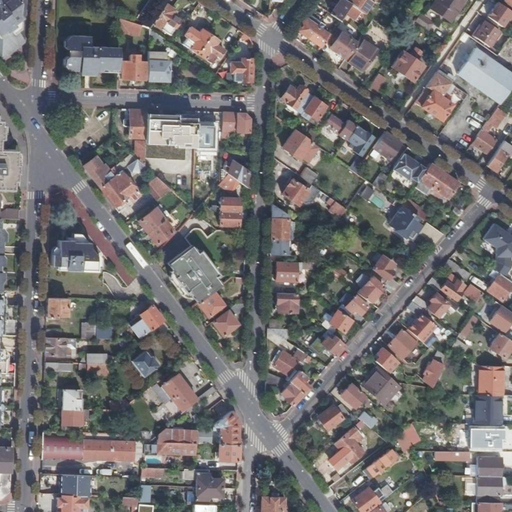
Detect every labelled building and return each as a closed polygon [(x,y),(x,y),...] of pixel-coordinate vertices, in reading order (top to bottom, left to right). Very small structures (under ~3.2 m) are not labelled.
[(0,0),(0,57),(5,57),(5,58),(26,42),(26,31),(27,10),(27,0),(0,0)] [(348,2),(345,0),(340,0),(331,14),(340,20),(345,13),(351,4),(348,2)] [(373,2),(370,0),(349,0),(348,2),(351,4),(364,13),(365,14),(373,2)] [(428,1),(427,0),(424,0),(419,8),(422,10),(428,1)] [(464,0),(437,0),(432,8),(450,21),(464,0)] [(511,14),(511,12),(498,2),(488,17),(502,27),(507,19),(508,20),(511,14)] [(167,5),(165,4),(152,23),(169,35),(179,20),(171,14),(174,10),(172,8),(173,7),(168,4),(167,5)] [(364,13),(351,4),(345,13),(359,22),(364,13)] [(420,14),(418,15),(414,21),(428,30),(433,23),(420,14)] [(318,27),(306,18),(297,30),(309,39),(318,27)] [(128,32),(128,21),(119,19),(119,32),(128,32)] [(480,28),(474,37),(489,47),(500,32),(485,21),(480,28)] [(335,26),(329,35),(325,41),(331,45),(329,48),(346,60),(358,42),(335,26)] [(197,53),(210,35),(208,33),(209,32),(205,29),(204,31),(201,29),(198,34),(190,27),(185,35),(188,37),(183,44),(197,53)] [(329,35),(318,27),(309,39),(321,47),(325,41),(329,35)] [(472,35),(474,37),(480,28),(478,27),(472,35)] [(166,39),(149,28),(149,37),(161,46),(166,39)] [(212,36),(210,35),(197,53),(211,63),(216,57),(218,59),(224,51),(215,45),(218,41),(216,39),(217,38),(213,35),(212,36)] [(102,66),(118,67),(118,48),(90,47),(90,37),(73,36),(73,42),(64,42),(64,47),(67,50),(67,56),(63,60),(63,65),(69,66),(69,70),(78,71),(87,71),(95,72),(102,72),(102,66)] [(474,37),(473,39),(488,49),(489,47),(474,37)] [(358,42),(346,60),(362,71),(377,50),(360,38),(358,42)] [(439,55),(447,44),(444,41),(441,45),(440,44),(434,52),(439,55)] [(415,47),(409,56),(402,51),(392,67),(412,81),(423,66),(416,60),(421,52),(415,47)] [(498,103),(511,84),(511,75),(476,49),(458,74),(498,103)] [(148,80),(168,81),(168,62),(165,61),(166,51),(148,51),(148,55),(148,76),(148,80)] [(138,55),(129,55),(129,61),(122,61),(121,79),(143,79),(144,62),(138,61),(138,55)] [(252,66),(252,59),(241,58),(241,63),(231,63),(231,72),(234,72),(234,81),(251,82),(252,66)] [(221,67),(216,74),(221,78),(226,71),(221,67)] [(441,97),(451,83),(455,78),(440,67),(437,71),(419,97),(416,101),(422,105),(432,90),(441,97)] [(368,89),(375,94),(385,78),(379,73),(368,89)] [(303,110),(312,97),(306,92),(307,90),(300,85),(296,90),(290,86),(281,99),(301,113),(303,110)] [(453,105),(441,97),(432,90),(422,105),(421,107),(441,121),(453,105)] [(325,106),(312,97),(303,110),(311,116),(308,121),(315,125),(319,119),(317,118),(319,115),(321,117),(323,113),(321,112),(325,106)] [(506,114),(497,107),(472,143),(487,154),(496,140),(486,133),(491,126),(495,129),(506,114)] [(146,119),(146,110),(130,109),(130,133),(142,134),(142,137),(146,137),(146,119)] [(222,125),(223,113),(214,112),(214,122),(196,121),(195,146),(198,147),(199,144),(217,144),(217,125),(222,125)] [(245,113),(223,113),(222,125),(222,138),(228,138),(228,129),(237,130),(236,131),(250,132),(250,118),(245,113)] [(346,140),(356,126),(347,120),(345,123),(331,114),(324,124),(346,140)] [(195,161),(195,146),(196,121),(183,121),(177,120),(178,118),(161,117),(161,120),(146,119),(146,137),(146,140),(145,158),(166,158),(166,160),(187,160),(195,161)] [(14,178),(21,174),(22,158),(17,146),(13,145),(6,149),(0,148),(0,133),(1,134),(1,132),(5,128),(5,126),(3,123),(1,122),(0,120),(0,190),(13,191),(14,178)] [(372,138),(356,126),(346,140),(351,143),(348,147),(361,155),(372,138)] [(295,130),(282,147),(300,160),(302,157),(309,162),(309,161),(318,149),(319,147),(312,142),(311,142),(305,137),(295,130)] [(311,142),(317,134),(310,130),(305,137),(311,142)] [(390,159),(401,143),(396,140),(385,132),(374,149),(380,153),(390,159)] [(145,167),(145,158),(146,140),(137,140),(135,142),(135,157),(136,159),(145,167)] [(511,146),(504,141),(487,166),(495,172),(511,146)] [(122,146),(128,152),(131,147),(126,142),(122,146)] [(376,158),(380,153),(374,149),(370,154),(376,158)] [(411,178),(417,182),(426,170),(404,154),(393,169),(409,180),(411,178)] [(95,156),(83,166),(91,176),(99,187),(114,176),(105,165),(103,166),(98,170),(96,167),(101,164),(95,156)] [(357,174),(364,163),(357,158),(350,169),(357,174)] [(140,171),(145,167),(136,159),(128,166),(132,171),(140,171)] [(248,188),(248,172),(233,161),(231,164),(225,161),(223,166),(223,170),(228,173),(242,183),(248,188)] [(448,200),(459,184),(451,178),(431,164),(426,170),(417,182),(414,187),(425,195),(429,188),(448,200)] [(307,168),(301,177),(311,185),(318,175),(307,168)] [(114,176),(99,187),(114,206),(118,212),(139,195),(121,171),(114,176)] [(379,190),(388,176),(381,172),(372,185),(379,190)] [(242,183),(228,173),(223,179),(235,190),(242,183)] [(301,177),(296,174),(283,194),(298,205),(312,185),(311,185),(301,177)] [(171,189),(156,177),(145,186),(157,200),(171,189)] [(366,184),(359,193),(379,208),(386,199),(366,184)] [(199,202),(193,200),(193,209),(195,212),(203,203),(213,191),(210,188),(204,194),(205,195),(199,202)] [(212,206),(212,211),(220,212),(239,212),(239,199),(220,198),(220,206),(212,206)] [(329,210),(340,218),(346,209),(330,198),(327,202),(332,206),(329,210)] [(394,206),(397,202),(391,198),(388,202),(394,206)] [(417,206),(406,199),(402,206),(412,213),(417,206)] [(286,214),(272,205),(271,238),(271,255),(290,255),(291,230),(288,230),(288,220),(286,219),(286,214)] [(432,248),(443,235),(424,222),(421,226),(415,221),(418,217),(412,213),(402,206),(389,225),(404,236),(406,234),(412,239),(416,233),(426,240),(425,242),(432,248)] [(138,221),(147,233),(164,219),(155,208),(138,221)] [(0,217),(20,219),(20,209),(7,209),(0,213),(0,217)] [(239,212),(220,212),(219,225),(239,226),(239,212)] [(164,219),(147,233),(156,245),(173,231),(164,219)] [(505,232),(494,224),(483,240),(496,249),(496,263),(492,269),(499,274),(504,278),(511,268),(511,257),(511,256),(511,236),(510,235),(509,236),(505,233),(505,232)] [(57,248),(55,249),(58,252),(58,254),(52,254),(52,265),(65,266),(65,270),(97,271),(97,259),(94,259),(94,254),(89,247),(89,242),(77,241),(77,238),(67,237),(66,240),(58,240),(57,248)] [(197,253),(195,251),(191,245),(167,264),(172,270),(174,273),(177,276),(174,278),(186,293),(189,291),(193,297),(198,303),(213,292),(222,285),(216,278),(211,271),(208,273),(199,262),(202,260),(197,253)] [(343,254),(338,250),(335,255),(339,259),(343,254)] [(200,251),(197,253),(202,260),(199,262),(208,273),(211,271),(216,278),(219,275),(200,251)] [(395,290),(400,285),(389,277),(393,272),(389,269),(392,263),(382,256),(372,269),(373,270),(371,273),(377,277),(379,274),(387,279),(385,283),(395,290)] [(459,268),(448,260),(443,266),(455,274),(459,268)] [(308,263),(277,262),(276,281),(296,282),(297,266),(301,266),(301,269),(308,269),(308,263)] [(345,273),(334,265),(327,273),(339,281),(345,273)] [(169,275),(169,278),(170,279),(183,297),(185,298),(187,298),(189,298),(190,299),(193,297),(189,291),(186,293),(174,278),(177,276),(174,273),(172,270),(169,272),(170,273),(169,275)] [(501,300),(511,285),(511,283),(504,278),(499,274),(487,291),(501,300)] [(450,276),(441,289),(456,300),(461,293),(459,292),(464,286),(457,281),(458,280),(450,276)] [(471,281),(482,288),(485,284),(474,276),(471,281)] [(361,288),(374,299),(384,288),(371,277),(361,288)] [(477,302),(483,294),(471,285),(465,294),(477,302)] [(316,286),(311,292),(321,299),(326,294),(316,286)] [(369,302),(370,304),(374,299),(361,288),(356,294),(357,294),(369,302)] [(1,291),(0,290),(0,333),(13,335),(13,313),(13,306),(0,306),(1,291)] [(428,305),(416,297),(411,302),(424,310),(425,311),(427,308),(437,317),(448,304),(451,305),(452,307),(456,310),(459,306),(438,291),(436,294),(435,294),(429,300),(431,302),(428,305)] [(213,292),(198,303),(208,317),(223,305),(213,292)] [(339,302),(342,304),(345,307),(353,297),(347,292),(339,302)] [(296,294),(277,293),(276,304),(279,304),(278,312),(296,312),(296,294)] [(356,297),(366,305),(369,302),(357,294),(356,297)] [(342,304),(337,310),(347,317),(353,310),(360,315),(367,306),(366,305),(356,297),(355,296),(353,297),(345,307),(342,304)] [(67,317),(68,299),(47,298),(46,317),(67,317)] [(419,316),(407,329),(421,341),(435,327),(420,314),(424,310),(411,302),(407,307),(419,316)] [(504,332),(511,320),(511,313),(495,302),(493,305),(498,309),(490,322),(504,332)] [(232,313),(243,313),(243,304),(236,303),(212,322),(223,336),(238,324),(230,315),(232,313)] [(140,338),(164,320),(157,312),(152,305),(140,315),(143,318),(134,325),(133,328),(140,338)] [(322,325),(328,331),(332,334),(337,329),(342,333),(351,320),(347,317),(337,310),(328,323),(325,320),(322,325)] [(466,337),(478,319),(473,315),(460,333),(466,337)] [(96,339),(97,328),(97,323),(82,323),(82,339),(96,339)] [(96,339),(109,339),(110,328),(97,328),(96,339)] [(282,339),(268,329),(267,338),(278,345),(282,339)] [(60,331),(45,330),(45,338),(60,338),(60,331)] [(401,330),(388,345),(402,358),(415,343),(401,330)] [(328,331),(326,331),(322,336),(325,339),(321,343),(336,357),(346,346),(332,334),(328,331)] [(511,345),(511,343),(506,339),(499,334),(489,348),(504,358),(511,345)] [(75,349),(75,339),(66,338),(65,348),(70,348),(70,349),(75,349)] [(452,347),(463,354),(468,348),(456,340),(452,347)] [(0,385),(14,386),(15,363),(4,362),(4,350),(0,348),(0,385)] [(307,355),(297,348),(291,357),(282,352),(273,366),(287,375),(285,380),(289,381),(303,361),(307,355)] [(398,362),(382,348),(376,355),(379,357),(376,362),(388,372),(398,362)] [(131,361),(142,376),(157,365),(151,356),(149,357),(144,351),(131,361)] [(86,363),(106,364),(106,355),(86,354),(86,363)] [(422,380),(431,387),(442,365),(432,360),(429,365),(428,365),(424,373),(425,374),(422,380)] [(86,374),(109,375),(106,364),(86,363),(79,363),(79,369),(87,370),(86,374)] [(502,396),(503,367),(479,366),(479,395),(501,396),(502,396)] [(395,383),(378,367),(371,375),(371,376),(363,386),(383,404),(399,386),(395,383)] [(298,371),(289,381),(290,383),(303,394),(309,387),(303,382),(306,378),(298,371)] [(280,378),(266,373),(266,384),(278,384),(280,378)] [(170,398),(187,387),(177,374),(162,386),(170,398)] [(285,399),(292,406),(303,394),(290,383),(289,385),(287,384),(284,387),(286,388),(281,394),(286,398),(285,399)] [(0,411),(2,408),(2,406),(10,406),(13,403),(14,386),(0,385),(0,411)] [(364,396),(349,385),(340,395),(354,408),(364,396)] [(62,406),(62,409),(83,409),(83,405),(80,405),(80,390),(77,390),(77,386),(71,386),(71,390),(58,389),(58,406),(62,406)] [(195,399),(187,387),(170,398),(176,406),(175,407),(178,412),(195,399)] [(476,424),(501,425),(501,396),(479,395),(476,395),(476,424)] [(119,411),(118,404),(116,399),(109,401),(111,410),(119,411)] [(126,406),(128,404),(124,399),(118,404),(119,411),(126,406)] [(128,409),(126,406),(119,411),(122,414),(128,409)] [(159,406),(156,416),(162,418),(165,408),(159,406)] [(332,406),(317,417),(327,430),(342,418),(332,406)] [(61,432),(78,433),(78,425),(80,425),(81,415),(87,415),(87,410),(83,409),(62,409),(61,432)] [(219,444),(238,445),(238,433),(239,424),(236,417),(231,411),(213,424),(213,431),(220,431),(219,444)] [(361,420),(370,429),(375,423),(366,415),(361,420)] [(362,453),(355,444),(352,440),(359,433),(354,427),(334,444),(350,463),(362,453)] [(157,453),(195,455),(196,444),(183,443),(184,431),(165,429),(157,435),(157,453)] [(481,440),(481,449),(501,449),(501,429),(481,429),(481,437),(478,437),(478,440),(481,440)] [(403,442),(408,440),(403,430),(400,433),(401,435),(400,436),(403,442)] [(183,443),(196,444),(196,432),(196,431),(184,431),(183,443)] [(142,461),(143,441),(138,435),(78,433),(61,432),(42,432),(41,447),(41,458),(142,461)] [(196,444),(210,444),(211,433),(196,432),(196,444)] [(352,440),(355,444),(363,437),(359,433),(352,440)] [(218,460),(238,461),(238,455),(238,445),(219,444),(218,444),(218,460)] [(0,460),(11,461),(12,449),(0,448),(0,460)] [(369,479),(399,456),(395,451),(392,453),(390,451),(364,471),(369,479)] [(326,477),(341,459),(332,452),(317,470),(326,477)] [(477,477),(501,477),(501,458),(477,458),(477,477)] [(10,484),(11,461),(0,460),(0,500),(1,500),(10,492),(10,484)] [(162,477),(162,468),(141,467),(141,476),(162,477)] [(196,487),(221,488),(222,479),(210,479),(208,477),(209,470),(195,470),(184,469),(184,479),(196,479),(196,487)] [(90,476),(60,475),(60,495),(61,495),(85,496),(90,496),(90,476)] [(505,478),(504,477),(501,477),(477,477),(476,496),(485,496),(485,503),(498,503),(498,496),(500,496),(500,485),(503,485),(505,484),(505,478)] [(329,487),(334,494),(346,484),(342,478),(329,487)] [(139,502),(149,502),(150,485),(140,485),(139,498),(139,502)] [(221,497),(221,488),(196,487),(195,504),(207,505),(207,499),(210,496),(221,497)] [(360,511),(367,511),(380,502),(368,488),(351,500),(360,511)] [(436,502),(429,492),(416,503),(423,511),(436,502)] [(138,506),(139,502),(139,498),(123,497),(123,506),(138,506)] [(261,511),(286,511),(286,508),(285,508),(285,498),(262,497),(261,511)] [(85,511),(86,499),(85,499),(61,498),(57,498),(57,507),(61,508),(60,511),(85,511)] [(385,502),(379,507),(383,511),(388,511),(391,510),(385,502)] [(511,511),(511,503),(498,503),(485,503),(477,502),(476,511),(511,511)]
